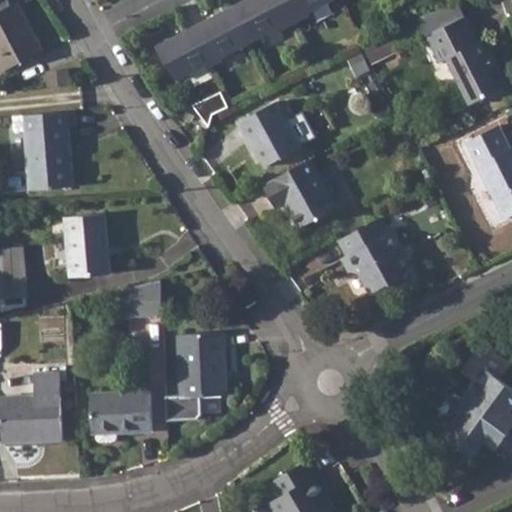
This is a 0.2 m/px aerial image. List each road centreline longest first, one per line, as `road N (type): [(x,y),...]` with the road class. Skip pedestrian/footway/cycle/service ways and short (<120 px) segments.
road 1 (residential): [(331,387),(71,0)]
road 2 (residential): [(7,511),(105,507),(200,479),(331,387)]
road 3 (residential): [(511,283),(377,350),(331,387)]
road 4 (residential): [(412,511),(331,387)]
